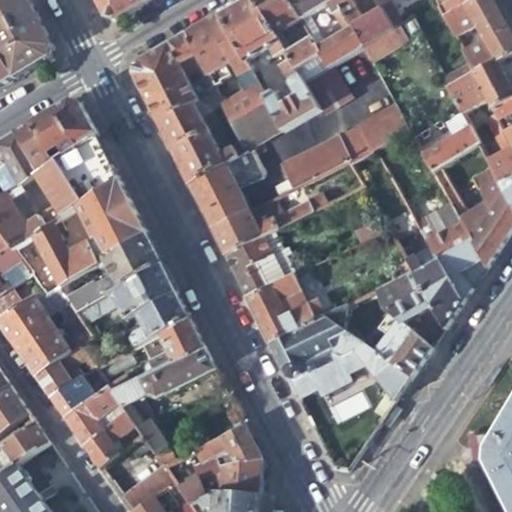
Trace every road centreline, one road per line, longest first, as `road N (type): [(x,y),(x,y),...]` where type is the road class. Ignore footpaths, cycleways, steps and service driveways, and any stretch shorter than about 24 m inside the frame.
road 1 (residential): [(87,69),(303,479)]
road 2 (tertiary): [(364,511),(511,286)]
road 3 (residential): [(114,511),(0,349)]
road 4 (residential): [(87,69),(203,0)]
